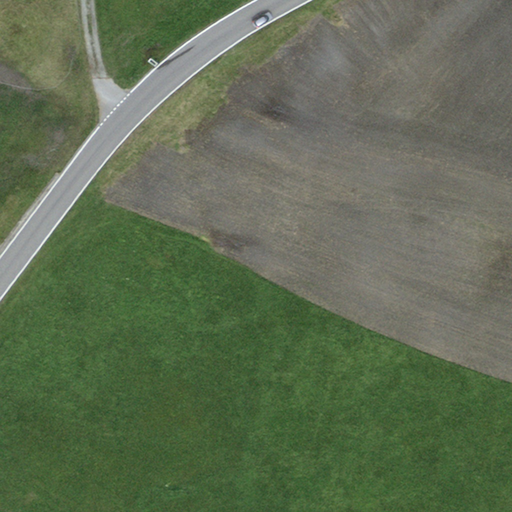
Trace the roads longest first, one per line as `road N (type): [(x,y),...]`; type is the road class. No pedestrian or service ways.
road 1 (tertiary): [(286,0),(178,67),(125,117),(0,277)]
road 2 (track): [(125,117),(95,67),(86,0)]
